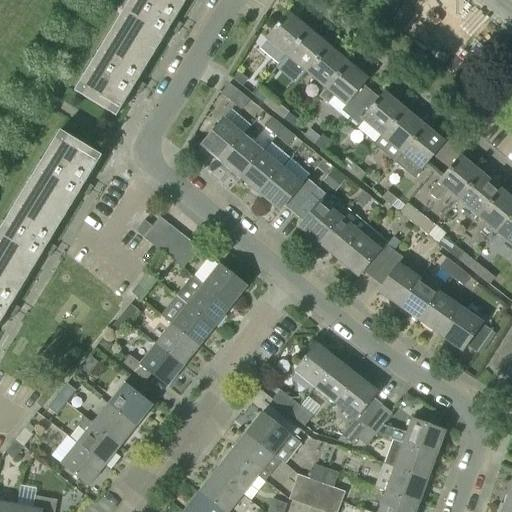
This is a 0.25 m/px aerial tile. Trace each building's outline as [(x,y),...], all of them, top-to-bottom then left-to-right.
[(129,0),(112,30),(153,56),(169,30),(176,34),(181,25),(174,21),(186,0),(129,0)] [(286,56),(309,29),(287,12),(265,39),(286,56)] [(286,56),(306,73),(328,46),(309,29),(286,56)] [(138,81),(153,56),(112,30),(74,91),(116,117),(132,90),(139,95),(145,85),(138,81)] [(306,73),(326,90),(348,63),(328,46),(306,73)] [(349,119),(370,93),(363,86),(368,79),(348,63),(326,90),(320,97),(327,104),(334,96),(345,106),(340,111),(349,119)] [(232,79),(242,87),(248,80),(238,72),(232,79)] [(241,111),(249,101),(228,84),(220,94),(241,111)] [(381,137),(404,110),(383,93),(378,99),(370,93),(349,119),(357,126),(361,121),(381,137)] [(270,97),(264,104),(273,112),(279,104),(270,97)] [(279,104),(273,112),(283,120),(289,113),(279,104)] [(404,110),(381,137),(373,146),(394,163),(424,126),(404,110)] [(301,123),(289,113),(283,120),(295,130),(301,123)] [(220,164),(244,136),(223,118),(200,147),(220,164)] [(283,128),(271,118),(264,127),(276,136),(283,128)] [(444,143),(424,126),(394,163),(414,180),(421,171),(444,143)] [(283,128),(276,136),(288,146),(295,138),(283,128)] [(315,144),(320,138),(310,129),(304,136),(315,144)] [(23,192),(64,218),(80,192),(87,197),(93,187),(86,182),(101,156),(60,131),(23,192)] [(322,135),(320,138),(315,144),(321,150),(329,141),(322,135)] [(244,136),(220,164),(240,180),(263,152),(244,136)] [(263,152),(240,180),(259,196),(282,168),(263,152)] [(458,200),(480,173),(460,156),(437,183),(428,194),(437,202),(446,191),(458,200)] [(340,166),(350,173),(355,167),(346,159),(340,166)] [(361,182),(366,176),(355,167),(350,173),(361,182)] [(282,168),(259,196),(279,213),(284,207),(294,215),(311,195),(312,195),(316,188),(307,180),(303,185),(282,168)] [(344,182),(331,170),(322,181),(335,192),(344,182)] [(458,200),(478,217),(500,190),(480,173),(458,200)] [(297,228),(318,245),(342,217),(346,212),(338,206),(334,211),(321,200),(325,196),(316,188),(312,195),(311,195),(294,215),(302,222),(297,228)] [(478,217),(498,233),(511,216),(511,199),(500,190),(478,217)] [(23,192),(0,229),(0,260),(28,278),(43,252),(51,257),(56,248),(49,243),(64,218),(23,192)] [(364,208),(371,199),(363,192),(356,201),(364,208)] [(391,207),(397,200),(387,192),(381,199),(391,207)] [(435,227),(407,204),(399,213),(427,236),(435,227)] [(511,216),(498,233),(511,245),(511,216)] [(342,217),(318,245),(337,261),(361,233),(342,217)] [(152,227),(143,238),(153,246),(169,225),(159,218),(152,227)] [(135,232),(143,238),(152,227),(144,221),(135,232)] [(179,233),(169,225),(153,246),(163,254),(179,233)] [(179,233),(163,254),(173,261),(189,241),(179,233)] [(372,280),(394,252),(386,246),(385,245),(381,250),(361,233),(337,261),(357,278),(363,272),(372,280)] [(386,246),(394,252),(401,243),(393,237),(386,246)] [(438,245),(449,253),(454,246),(444,238),(438,245)] [(173,261),(183,269),(199,249),(189,241),(173,261)] [(449,253),(458,260),(468,269),(474,262),(454,246),(449,253)] [(394,252),(372,280),(381,287),(377,294),(399,309),(421,279),(398,264),(402,258),(394,252)] [(439,268),(452,278),(459,269),(446,259),(439,268)] [(12,303),(28,278),(0,260),(0,323),(6,313),(14,318),(20,308),(12,303)] [(237,261),(228,271),(236,278),(244,267),(237,261)] [(468,269),(479,278),(489,286),(495,278),(474,262),(468,269)] [(203,285),(231,307),(247,287),(219,264),(203,285)] [(464,287),(471,278),(459,269),(452,278),(464,287)] [(131,293),(136,297),(140,300),(156,281),(147,274),(131,293)] [(215,327),(231,307),(203,285),(202,286),(191,277),(176,296),(215,327)] [(421,279),(399,309),(420,323),(441,293),(421,279)] [(441,293),(420,323),(441,338),(462,308),(441,293)] [(199,347),(215,327),(176,296),(175,297),(186,305),(171,325),(199,347)] [(139,312),(130,305),(120,317),(129,324),(139,312)] [(462,308),(441,338),(462,353),(467,346),(477,353),(492,332),(482,325),(483,323),(462,308)] [(120,317),(111,329),(120,336),(129,324),(120,317)] [(183,367),(199,347),(171,325),(155,345),(183,367)] [(99,345),(107,351),(111,347),(110,340),(105,336),(99,345)] [(314,389),(337,360),(316,344),(293,372),(314,389)] [(183,367),(155,345),(139,365),(129,357),(123,363),(146,381),(151,375),(167,388),(183,367)] [(98,363),(89,356),(79,368),(88,375),(98,363)] [(357,376),(337,360),(314,389),(334,404),(357,376)] [(131,376),(124,384),(137,393),(143,386),(131,376)] [(334,404),(354,420),(337,441),(351,445),(356,439),(365,427),(382,406),(373,399),(378,393),(357,376),(334,404)] [(76,392),(67,384),(57,396),(66,404),(76,392)] [(124,384),(108,405),(136,427),(153,406),(124,384)] [(300,406),(280,390),(272,401),(292,417),(300,406)] [(57,396),(48,408),(56,415),(66,404),(57,396)] [(108,405),(92,424),(120,447),(136,427),(108,405)] [(300,406),(292,417),(304,427),(313,416),(300,406)] [(365,427),(376,435),(376,434),(383,425),(392,414),(382,406),(365,427)] [(300,444),(290,436),(262,413),(245,434),(273,456),(284,465),(300,444)] [(77,426),(85,433),(76,444),(105,466),(120,447),(92,424),(83,417),(77,426)] [(429,417),(426,425),(438,429),(441,421),(429,417)] [(436,457),(445,432),(411,419),(406,433),(383,425),(376,434),(402,444),(436,457)] [(24,448),(33,436),(31,434),(35,429),(28,424),(24,429),(15,440),(24,448)] [(366,447),(367,447),(376,435),(365,427),(356,439),(366,447)] [(273,456),(245,434),(229,454),(258,477),(273,456)] [(24,448),(15,440),(4,453),(14,460),(24,448)] [(88,487),(105,466),(76,444),(60,465),(88,487)] [(402,444),(393,468),(428,481),(436,457),(402,444)] [(258,477),(229,454),(213,474),(242,496),(258,477)] [(314,465),(309,480),(321,484),(326,470),(314,465)] [(419,504),(428,481),(393,468),(385,492),(419,504)] [(326,470),(321,484),(333,489),(338,474),(326,470)] [(229,511),(242,496),(213,474),(198,493),(220,511),(229,511)] [(297,476),(288,500),(300,504),(309,480),(297,476)] [(73,477),(68,483),(74,488),(79,482),(73,477)] [(312,509),(321,484),(309,480),(300,504),(312,509)] [(320,511),(324,511),(333,489),(321,484),(312,509),(320,511)] [(324,511),(338,511),(345,493),(333,489),(324,511)] [(416,511),(419,504),(385,492),(377,511),(416,511)] [(220,511),(198,493),(183,511),(220,511)] [(31,510),(16,507),(14,511),(54,511),(57,501),(34,497),(31,510)] [(275,511),(283,511),(287,505),(272,500),(269,509),(275,511)] [(0,511),(14,511),(16,507),(0,503),(0,511)]
